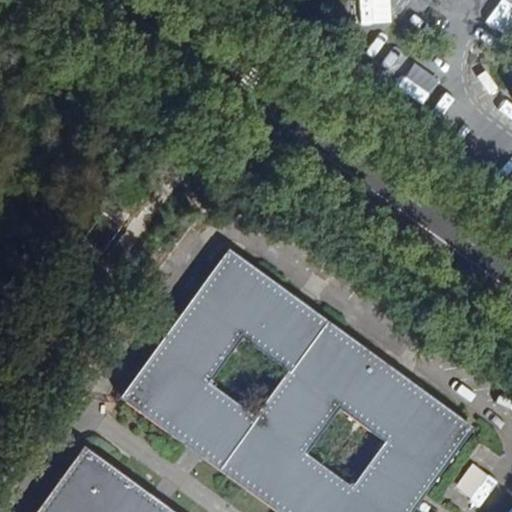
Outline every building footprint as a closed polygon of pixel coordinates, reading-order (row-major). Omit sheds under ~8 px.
[(98,252),(54,219),(42,234),(86,267),(98,252)] [(291,295),(232,252),(220,254),(177,313),(184,318),(173,335),(165,329),(123,387),(124,400),(184,444),(189,437),(205,448),(200,455),(277,511),(282,511),(286,507),(293,511),(408,511),(411,508),(404,503),(416,487),(423,492),(466,433),(463,420),(405,378),(400,385),(383,374),(389,366),(308,307),(303,313),(286,301),(291,295)] [(308,307),(291,295),(286,301),(303,313),(308,307)] [(173,335),(184,318),(177,313),(165,329),(173,335)] [(383,374),(400,385),(405,378),(389,366),(383,374)] [(463,420),(466,433),(471,426),(463,420)] [(205,448),(189,437),(184,444),(200,455),(205,448)] [(148,491),(89,448),(77,451),(34,510),(37,511),(176,511),(165,503),(160,510),(143,499),(148,491)] [(416,487),(404,503),(411,508),(423,492),(416,487)] [(165,503),(148,491),(143,499),(160,510),(165,503)]
